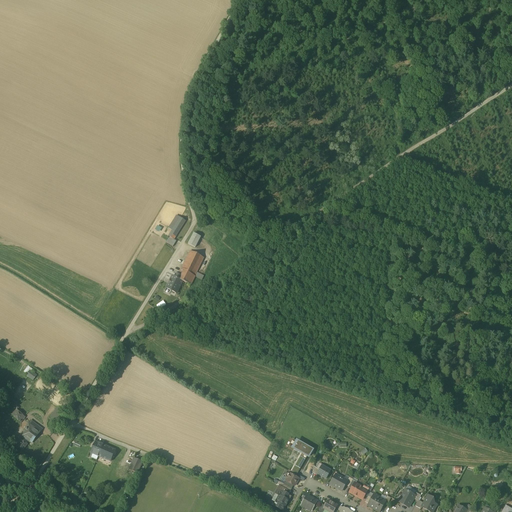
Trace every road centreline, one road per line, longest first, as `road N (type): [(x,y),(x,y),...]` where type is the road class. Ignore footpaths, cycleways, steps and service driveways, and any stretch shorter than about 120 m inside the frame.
road 1 (residential): [(14,511),(194,222),(183,119),(236,0)]
road 2 (track): [(128,329),(511,87)]
road 3 (track): [(156,317),(511,432)]
road 4 (track): [(238,262),(427,335),(440,332),(511,369)]
